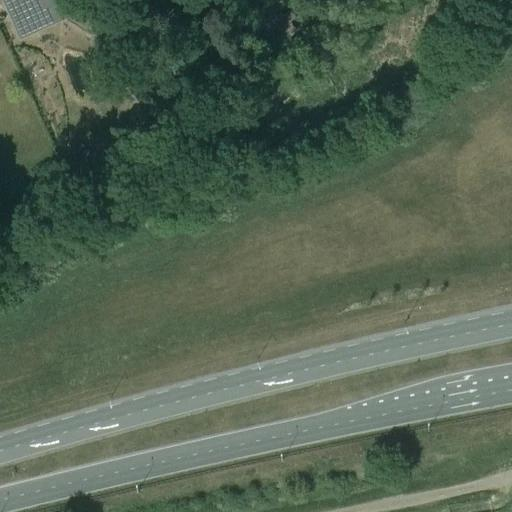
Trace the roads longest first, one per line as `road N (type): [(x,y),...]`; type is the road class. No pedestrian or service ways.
road 1 (primary): [(511,322),(0,450)]
road 2 (primary): [(0,506),(138,469),(511,392)]
road 3 (track): [(511,474),(356,511)]
